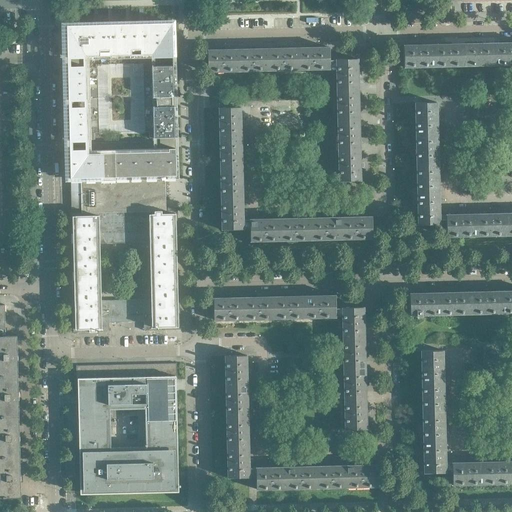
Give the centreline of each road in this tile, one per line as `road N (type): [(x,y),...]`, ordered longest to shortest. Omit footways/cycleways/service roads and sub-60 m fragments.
road 1 (residential): [(200,286),(193,35),(380,32)]
road 2 (residential): [(386,282),(389,436),(381,442),(272,446),(265,437),(264,352),(258,345),(200,352)]
road 3 (residential): [(51,289),(45,60)]
road 4 (residential): [(385,198),(258,200),(256,110)]
road 5 (residential): [(200,286),(386,282)]
road 6 (residential): [(380,32),(385,198)]
road 7 (residential): [(203,511),(200,352)]
road 8 (residential): [(55,511),(53,355)]
road 9 (residential): [(511,200),(452,201),(449,105)]
road 10 (residential): [(200,352),(53,355)]
road 11 (residential): [(511,445),(461,446),(457,350)]
road 12 (residential): [(380,32),(511,28)]
road 13 (residential): [(386,282),(511,279)]
